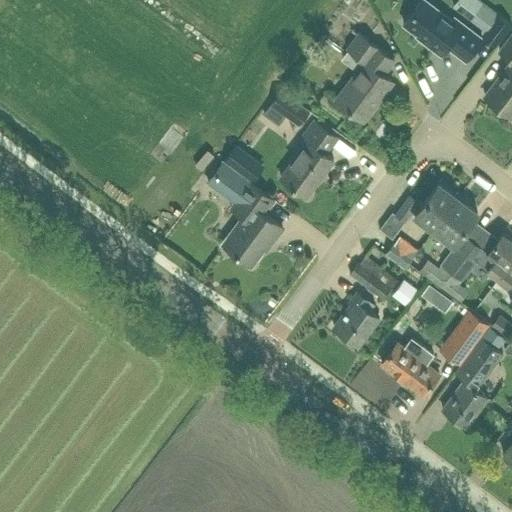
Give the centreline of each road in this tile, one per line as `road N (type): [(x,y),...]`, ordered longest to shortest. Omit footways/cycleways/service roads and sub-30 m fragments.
road 1 (residential): [(254,355),(429,128),(511,190)]
road 2 (tertiary): [(254,355),(0,164)]
road 3 (tertiary): [(462,511),(254,355)]
